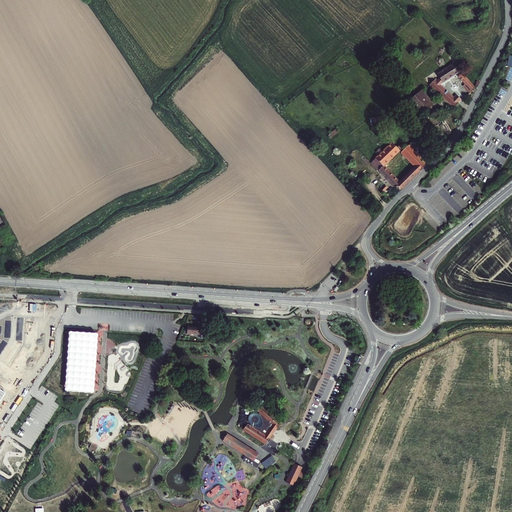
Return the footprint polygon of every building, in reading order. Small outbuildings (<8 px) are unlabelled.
[(453,63),(437,73),(440,77),(437,79),(435,78),(431,83),(455,105),(458,101),(454,96),(441,83),(457,72),(467,83),(457,93),(462,97),(463,98),(475,86),(455,62),(453,63)] [(434,101),(422,89),(408,102),(421,115),(434,101)] [(454,96),(458,101),(462,97),(457,93),(454,96)] [(422,157),(426,154),(422,150),(411,139),(408,141),(401,148),(417,165),(408,173),(413,178),(427,163),(422,157)] [(385,164),(401,148),(394,141),(386,149),(383,146),(378,151),(381,154),(378,157),(382,161),(385,165),(385,164)] [(381,169),(388,176),(392,181),(401,190),(409,182),(404,177),(401,180),(385,164),(385,165),(381,169)] [(409,182),(413,178),(408,173),(404,177),(409,182)] [(383,190),(392,181),(388,176),(379,185),(383,190)] [(199,321),(198,327),(198,335),(205,335),(206,328),(206,322),(199,321)] [(188,326),(187,334),(198,335),(198,327),(188,326)] [(97,335),(70,333),(66,390),(93,392),(97,335)] [(271,414),(273,412),(269,408),(267,410),(261,406),(258,410),(260,412),(259,414),(258,413),(256,412),(255,412),(253,413),(252,413),(251,415),(250,416),(249,417),(248,418),(248,420),(249,421),(250,423),(251,424),(250,426),(247,424),(244,430),(266,444),(273,434),(276,429),(281,422),(271,414)] [(228,434),(223,441),(246,456),(244,460),(257,469),(260,465),(255,461),(259,454),(228,434)] [(303,468),(294,464),(286,482),(295,486),(303,468)]
